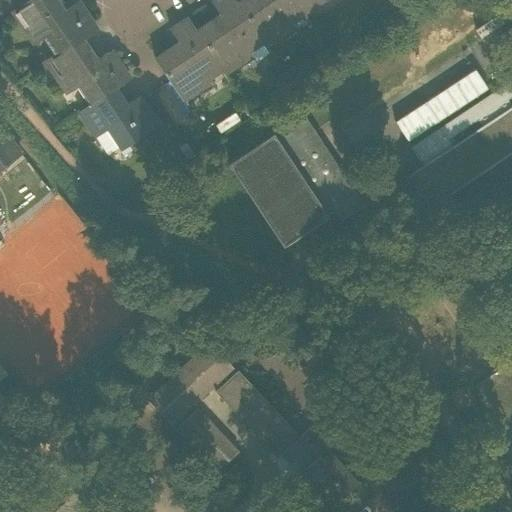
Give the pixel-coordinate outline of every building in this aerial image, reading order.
[(47,33),(60,52),(90,33),(96,29),(79,2),(63,12),(54,0),(30,0),(13,12),(33,42),(43,36),(47,33)] [(212,0),(211,1),(220,15),(237,3),(235,0),(212,0)] [(300,9),(299,8),(294,0),(241,0),(237,3),(259,36),(266,46),(293,28),(291,25),(287,18),(300,9)] [(325,0),(310,0),(299,8),(300,9),(304,15),(326,1),(325,0)] [(245,46),(259,36),(237,3),(220,15),(223,20),(215,25),(212,20),(196,31),(218,64),(223,71),(225,73),(252,56),(245,46)] [(300,9),(287,18),(291,25),(305,16),(304,15),(300,9)] [(220,15),(212,20),(215,25),(223,20),(220,15)] [(169,29),(178,42),(196,31),(187,17),(169,29)] [(204,73),(218,64),(196,31),(178,42),(182,47),(173,53),(170,48),(154,58),(184,102),(211,83),(209,80),(204,73)] [(43,36),(56,55),(60,52),(47,33),(43,36)] [(105,56),(90,33),(60,52),(56,55),(46,62),(66,92),(80,83),(93,103),(114,89),(129,79),(112,52),(105,56)] [(259,36),(245,46),(252,56),(256,62),(270,52),(266,46),(259,36)] [(178,42),(170,48),(173,53),(182,47),(178,42)] [(204,73),(209,80),(223,71),(218,64),(204,73)] [(475,69),(394,122),(408,142),(488,89),(475,69)] [(511,79),(491,93),(411,147),(417,155),(446,136),(448,139),(478,119),(476,116),(505,97),(507,100),(511,96),(511,79)] [(79,112),(95,135),(109,126),(105,120),(125,106),(114,89),(93,103),(79,112)] [(109,125),(123,146),(129,142),(134,149),(145,142),(140,135),(159,123),(141,96),(125,106),(105,120),(109,126),(109,125)] [(408,176),(429,207),(511,152),(511,106),(511,107),(507,100),(505,97),(476,116),(478,119),(483,126),(452,146),(448,139),(446,136),(417,155),(424,165),(408,176)] [(228,163),(284,247),(336,212),(341,220),(364,205),(298,105),(275,121),(280,128),(228,163)] [(235,112),(214,125),(220,134),(241,121),(235,112)] [(109,126),(95,135),(107,154),(118,147),(119,149),(123,146),(109,125),(109,126)] [(0,170),(21,154),(0,127),(0,170)] [(57,199),(0,244),(0,354),(33,396),(142,305),(57,199)] [(448,402),(475,385),(492,374),(446,305),(402,333),(448,402)] [(171,425),(233,367),(209,342),(147,399),(171,425)] [(511,360),(492,374),(475,385),(511,441),(511,360)] [(214,391),(276,457),(295,440),(299,436),(237,370),(214,391)] [(215,472),(216,472),(238,451),(197,408),(175,428),(175,429),(215,472)] [(372,453),(399,482),(429,454),(402,425),(372,452),(372,453)] [(295,440),(305,451),(317,440),(307,429),(299,436),(295,440)] [(314,491),(330,508),(357,484),(317,440),(305,451),(314,460),(302,471),(317,488),(314,491)] [(361,463),(406,511),(416,511),(422,507),(399,482),(372,453),(372,452),(361,463)] [(471,511),(478,506),(429,454),(399,482),(422,507),(416,511),(471,511)]
